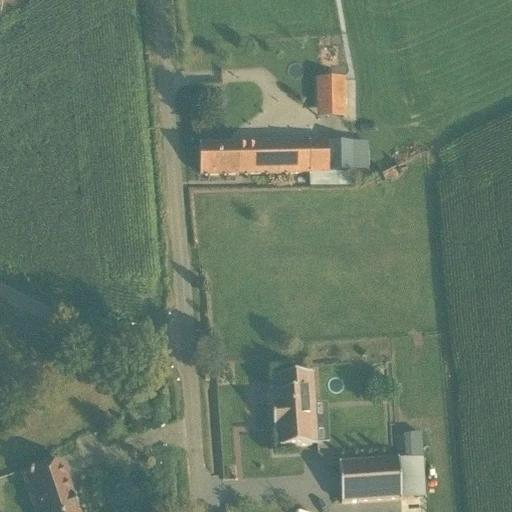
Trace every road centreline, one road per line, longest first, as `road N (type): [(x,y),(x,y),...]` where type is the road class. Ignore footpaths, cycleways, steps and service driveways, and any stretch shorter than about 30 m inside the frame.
road 1 (unclassified): [(184,340),(158,0)]
road 2 (unclassified): [(184,340),(87,335),(0,289)]
road 3 (unclassified): [(199,511),(184,340)]
